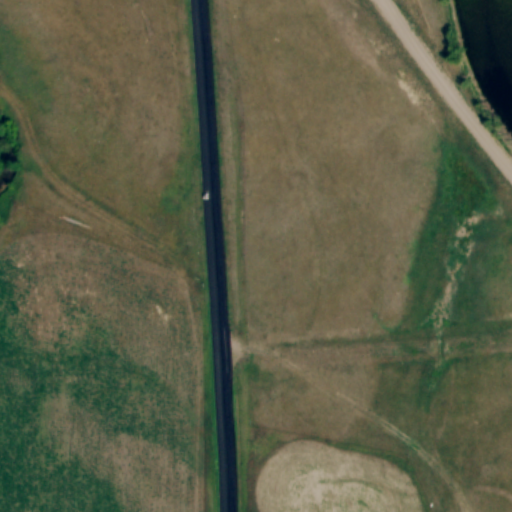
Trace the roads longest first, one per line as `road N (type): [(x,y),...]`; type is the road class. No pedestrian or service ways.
road 1 (residential): [(193,0),(222,511)]
road 2 (residential): [(511,170),(380,0)]
